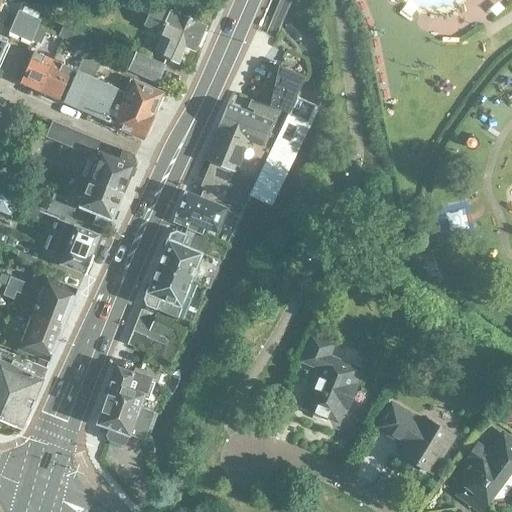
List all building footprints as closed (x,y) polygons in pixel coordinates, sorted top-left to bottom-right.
[(155,8),(146,28),(164,35),(171,38),(164,55),(179,62),(186,45),(196,49),(205,27),(172,13),(170,15),(155,8)] [(10,31),(30,41),(40,20),(19,10),(10,31)] [(78,68),(63,101),(145,136),(154,116),(150,115),(154,107),(156,108),(162,96),(160,95),(160,93),(147,87),(147,86),(130,78),(124,92),(93,78),(102,58),(86,51),(78,68)] [(21,82),(40,91),(53,60),(35,52),(21,82)] [(137,52),(129,70),(159,84),(168,66),(137,52)] [(53,60),(40,91),(58,99),(72,69),(53,60)] [(214,164),(202,193),(241,210),(250,193),(269,203),(317,106),(297,95),(305,75),(288,68),(279,64),(270,105),(270,107),(251,100),(247,108),(254,110),(252,114),(227,103),(217,129),(204,160),(214,164)] [(88,159),(82,174),(123,191),(135,161),(132,153),(53,121),(46,136),(84,151),(85,149),(99,154),(96,162),(88,159)] [(54,193),(50,202),(109,225),(123,191),(82,174),(71,200),(54,193)] [(174,221),(187,227),(202,233),(204,230),(204,227),(218,233),(224,217),(236,222),(240,213),(241,210),(202,193),(200,196),(186,190),(175,218),(174,221)] [(14,211),(34,217),(54,226),(50,238),(45,250),(1,233),(0,235),(0,243),(18,251),(16,256),(39,266),(44,254),(62,262),(61,265),(88,277),(97,256),(95,255),(103,235),(99,233),(101,227),(103,227),(109,225),(50,202),(47,210),(38,207),(18,200),(0,192),(0,212),(12,217),(14,211)] [(172,228),(165,246),(218,268),(228,244),(187,227),(185,233),(172,228)] [(165,246),(154,274),(203,295),(206,288),(210,289),(218,268),(165,246)] [(36,300),(31,313),(63,326),(77,289),(61,283),(64,275),(41,267),(38,275),(34,273),(34,275),(31,281),(30,285),(0,273),(0,293),(13,299),(16,292),(32,298),(36,300)] [(203,295),(154,274),(144,297),(147,305),(161,310),(192,323),(203,295)] [(146,360),(166,368),(169,359),(172,361),(187,326),(160,316),(157,315),(156,316),(142,311),(129,343),(147,350),(143,359),(146,360)] [(63,326),(31,313),(18,349),(49,361),(63,326)] [(303,360),(321,367),(305,407),(315,411),(313,414),(326,420),(328,417),(338,421),(344,405),(348,407),(357,387),(352,385),(359,370),(326,356),(331,345),(312,338),(303,360)] [(0,419),(10,425),(11,423),(21,428),(31,402),(46,368),(31,362),(0,347),(0,419)] [(112,381),(106,397),(138,408),(143,393),(143,392),(146,382),(131,376),(133,372),(118,367),(113,381),(112,381)] [(154,414),(142,410),(138,408),(106,397),(97,423),(109,427),(106,435),(107,436),(108,438),(119,442),(124,440),(126,437),(132,439),(133,436),(144,440),(154,414)] [(415,463),(431,473),(454,435),(426,417),(422,423),(393,404),(379,427),(408,445),(402,455),(404,457),(405,460),(412,464),(415,463)] [(511,440),(504,435),(500,440),(501,447),(497,451),(476,455),(457,480),(465,486),(463,490),(464,497),(478,508),(486,507),(491,500),(489,494),(508,468),(511,471),(511,440)]
